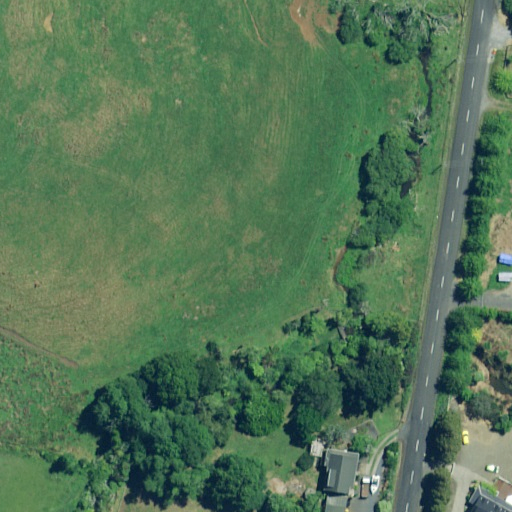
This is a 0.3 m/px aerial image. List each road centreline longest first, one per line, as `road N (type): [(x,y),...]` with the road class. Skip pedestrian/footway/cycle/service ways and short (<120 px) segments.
road 1 (unclassified): [(484,0),(404,511)]
road 2 (unknown): [(412,461),(469,468),(511,420)]
